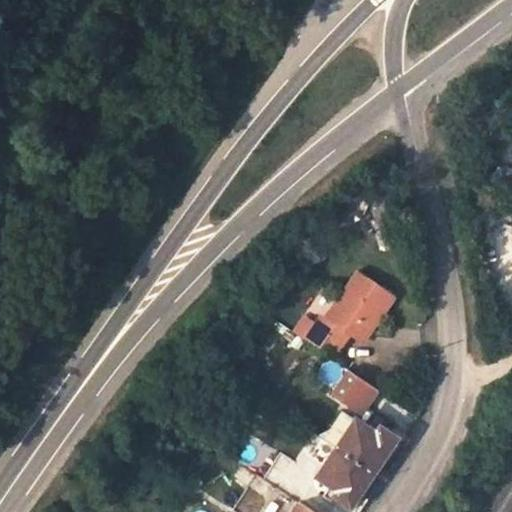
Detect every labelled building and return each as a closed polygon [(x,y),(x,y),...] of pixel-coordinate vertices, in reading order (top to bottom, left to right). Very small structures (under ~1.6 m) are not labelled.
[(326,319),(350,335),(362,343),(394,296),(358,270),(326,319)] [(332,359),(343,343),(320,327),(303,315),(292,330),(332,359)] [(343,343),(350,335),(326,319),(320,327),(343,343)] [(374,388),(349,370),(333,393),(358,410),(374,388)] [(355,418),(336,446),(372,471),(395,437),(379,426),(375,432),(355,418)] [(349,504),(372,471),(336,446),(317,474),(330,483),(322,495),(331,502),(335,496),(349,504)] [(292,511),(314,511),(299,502),(292,511)]
